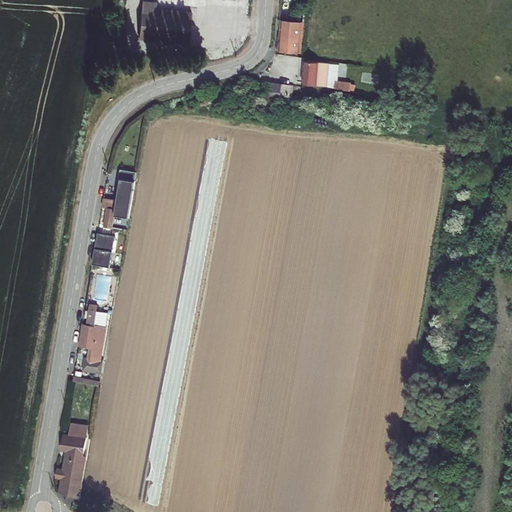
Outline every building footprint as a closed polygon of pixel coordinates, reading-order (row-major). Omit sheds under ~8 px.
[(157,0),(142,0),(139,38),(190,42),(193,12),(157,10),(157,0)] [(283,21),(281,47),(299,49),(301,22),(283,21)] [(303,57),(300,82),(322,85),(325,61),(303,57)] [(292,85),(265,83),(263,98),(290,100),(292,85)] [(117,200),(103,197),(102,206),(107,207),(100,251),(120,254),(121,245),(118,245),(121,228),(112,226),(114,214),(128,216),(134,181),(120,178),(117,200)] [(105,319),(88,317),(86,332),(83,331),(82,346),(91,347),(90,357),(86,357),(84,369),(102,372),(104,360),(100,359),(105,319)] [(100,379),(74,374),(73,379),(100,384),(100,379)] [(86,444),(63,440),(61,453),(66,455),(84,458),(86,444)] [(63,479),(62,490),(79,500),(86,461),(83,460),(84,458),(66,455),(64,470),(59,470),(58,478),(63,479)]
